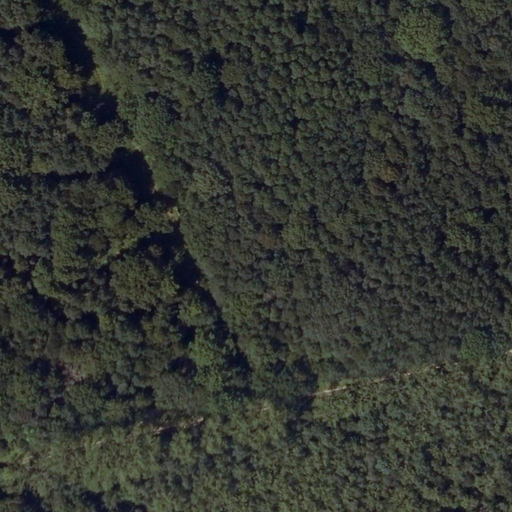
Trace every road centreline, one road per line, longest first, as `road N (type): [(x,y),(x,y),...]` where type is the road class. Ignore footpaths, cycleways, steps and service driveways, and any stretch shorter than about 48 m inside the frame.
road 1 (track): [(283,405),(0,471)]
road 2 (track): [(511,355),(283,405)]
